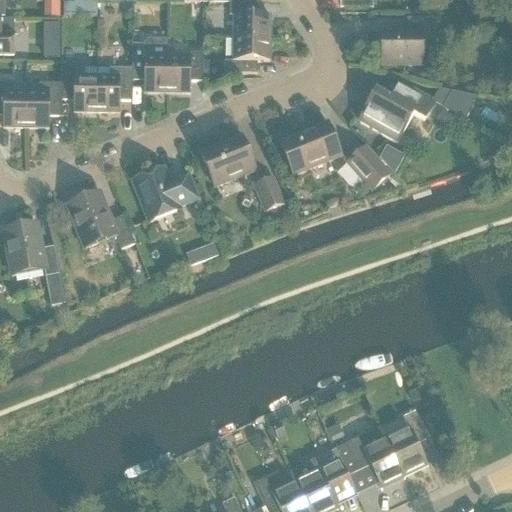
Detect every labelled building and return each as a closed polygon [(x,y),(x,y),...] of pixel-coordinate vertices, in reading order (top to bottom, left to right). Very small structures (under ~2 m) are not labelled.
[(343,0),(344,9),(373,10),(373,0),(343,0)] [(44,3),(44,18),(58,18),(58,3),(44,3)] [(229,4),(229,17),(234,17),(233,40),(270,40),(270,17),(258,17),(258,5),(229,4)] [(407,33),(381,33),(381,66),(422,66),(422,50),(436,50),(436,19),(407,19),(407,33)] [(0,57),(14,57),(13,21),(0,21),(0,57)] [(233,62),(224,62),(224,75),(257,75),(257,63),(270,63),(270,40),(233,40),(233,62)] [(144,82),(144,95),(167,95),(167,58),(167,41),(149,41),(145,45),(132,45),(132,69),(132,83),(144,82)] [(44,49),(44,59),(59,59),(59,49),(44,49)] [(167,95),(190,95),(190,83),(202,83),(203,54),(190,54),(190,58),(167,58),(167,95)] [(73,114),(96,114),(97,69),(61,69),(61,85),(62,85),(61,102),(73,102),(73,114)] [(97,69),(96,114),(119,114),(120,102),(132,102),(132,83),(132,69),(97,69)] [(14,93),(14,84),(0,84),(0,117),(3,117),(3,130),(26,130),(26,93),(14,93)] [(39,93),(26,93),(26,130),(49,130),(49,118),(61,118),(61,102),(62,85),(61,85),(39,85),(39,93)] [(376,92),(359,123),(397,144),(413,116),(424,122),(434,104),(408,89),(406,93),(397,89),(392,100),(376,92)] [(443,109),(465,122),(478,99),(451,93),(443,109)] [(311,133),(281,145),(293,176),(340,157),(327,124),(310,131),(311,133)] [(241,139),(201,155),(214,188),(255,172),(241,139)] [(386,148),(378,163),(386,173),(394,177),(404,158),(386,148)] [(365,149),(347,165),(371,192),(389,176),(386,173),(378,163),(365,149)] [(164,170),(132,183),(149,224),(180,211),(179,208),(197,201),(187,176),(169,183),(164,170)] [(265,213),(284,206),(273,180),(254,187),(265,213)] [(85,249),(115,237),(121,251),(134,245),(123,218),(111,223),(100,197),(68,209),(85,249)] [(37,228),(4,234),(12,277),(45,270),(37,228)] [(51,307),(65,305),(59,275),(45,278),(51,307)] [(415,392),(409,395),(414,404),(420,402),(415,392)] [(417,445),(427,440),(414,413),(403,418),(409,429),(386,440),(381,429),(380,430),(404,480),(428,469),(417,445)] [(373,474),(381,492),(404,480),(380,430),(335,451),(347,478),(359,473),(362,479),(373,474)] [(295,483),(308,511),(337,511),(329,493),(350,483),(347,478),(335,451),(291,471),(297,482),(295,483)] [(278,471),(252,483),(266,511),(308,511),(295,483),(286,487),(278,471)] [(239,511),(233,499),(222,504),(225,511),(239,511)]
